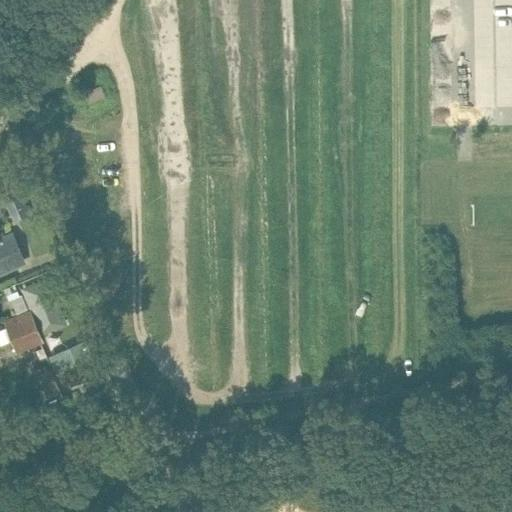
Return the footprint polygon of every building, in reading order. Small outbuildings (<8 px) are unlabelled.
[(90,100),(107,96),(105,85),(87,89),(90,100)] [(16,240),(0,246),(0,276),(29,264),(16,240)] [(20,294),(9,299),(17,317),(5,322),(17,353),(43,342),(37,327),(50,321),(44,307),(29,313),(20,294)] [(84,338),(50,356),(66,386),(101,371),(84,338)] [(43,348),(36,350),(40,359),(46,356),(43,348)]
